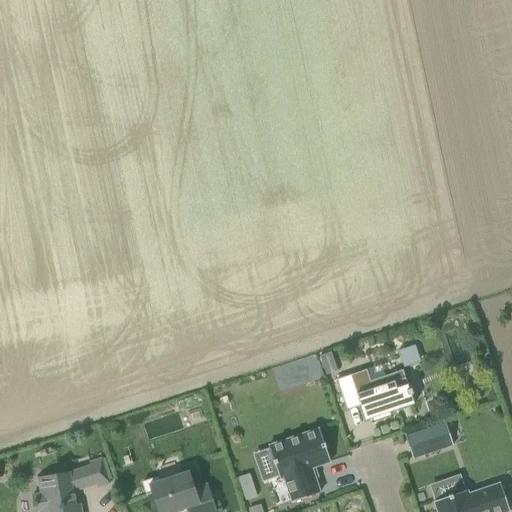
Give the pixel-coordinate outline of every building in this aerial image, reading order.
[(402,366),(420,361),(414,343),(397,349),(402,366)] [(320,356),(327,375),(338,371),(332,352),(320,356)] [(338,379),(348,410),(361,405),(366,421),(415,405),(412,395),(414,395),(413,389),(411,390),(404,370),(372,381),(368,369),(338,379)] [(413,459),(453,446),(446,424),(406,437),(413,459)] [(321,493),(312,468),(331,462),(320,429),(269,446),(280,479),(285,478),(293,502),(321,493)] [(103,459),(91,463),(99,488),(111,484),(103,459)] [(34,495),(37,511),(48,511),(50,511),(82,511),(81,504),(77,504),(71,472),(39,478),(42,494),(34,495)] [(218,511),(214,498),(202,503),(192,473),(162,483),(160,479),(144,484),(149,497),(154,496),(159,511),(178,511),(188,509),(189,511),(218,511)] [(470,491),(437,503),(440,511),(511,511),(511,510),(503,485),(471,496),(470,491)] [(254,486),(242,490),(246,501),(258,497),(254,486)]
